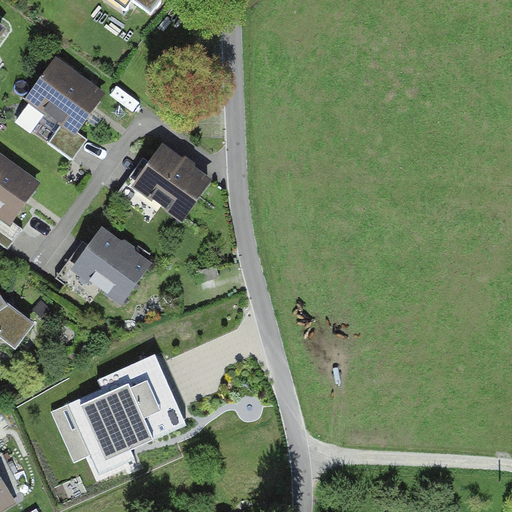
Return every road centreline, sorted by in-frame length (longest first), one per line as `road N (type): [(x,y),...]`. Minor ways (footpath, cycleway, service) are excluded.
road 1 (residential): [(229,0),(233,181),(302,458),(300,511)]
road 2 (track): [(511,465),(302,458)]
